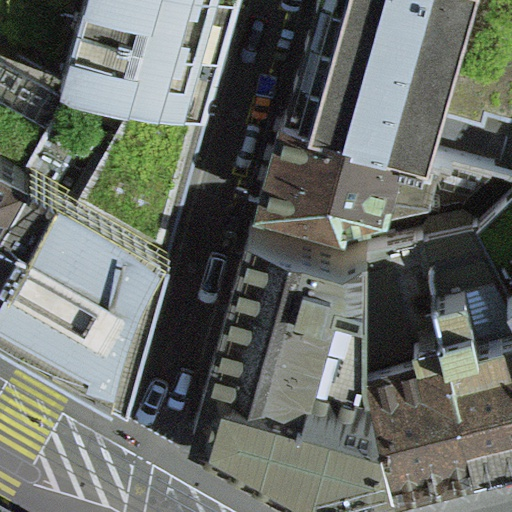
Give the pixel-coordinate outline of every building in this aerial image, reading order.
[(0,0),(0,31),(72,72),(74,72),(205,109),(225,39),(236,0),(0,0)] [(511,114),(511,0),(314,0),(291,84),(285,104),(429,143),(434,124),(439,106),(485,119),(489,105),(511,112),(510,114),(511,114)] [(0,204),(74,72),(72,72),(0,31),(0,204)] [(0,309),(27,324),(128,382),(205,109),(74,72),(0,204),(0,309)] [(463,188),(492,161),(429,143),(285,104),(264,176),(260,191),(342,214),(463,188)] [(511,180),(500,192),(511,206),(511,180)] [(477,214),(478,215),(511,281),(511,206),(500,192),(477,214)] [(511,441),(511,281),(478,215),(424,228),(423,223),(420,224),(476,451),(489,448),(511,441)] [(251,218),(195,421),(207,427),(315,488),(322,490),(327,489),(394,472),(364,356),(365,235),(342,245),(251,218)] [(420,223),(365,235),(364,356),(394,472),(418,466),(477,451),(476,451),(420,224),(420,223)]
